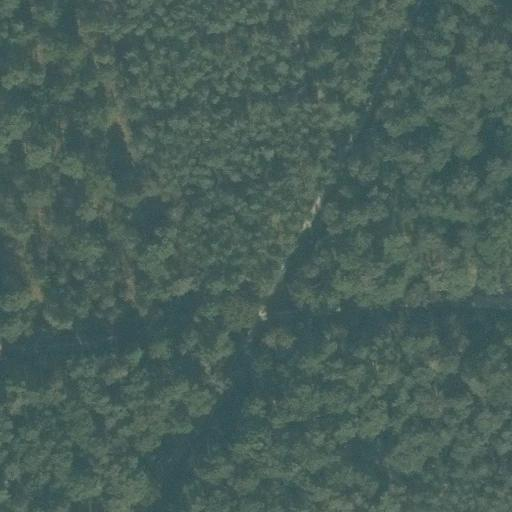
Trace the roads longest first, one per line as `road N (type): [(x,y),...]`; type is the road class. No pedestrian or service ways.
road 1 (track): [(431,0),(376,88),(333,195),(302,233),(212,402),(142,511)]
road 2 (track): [(257,319),(360,303),(511,304)]
road 3 (track): [(257,319),(18,347)]
